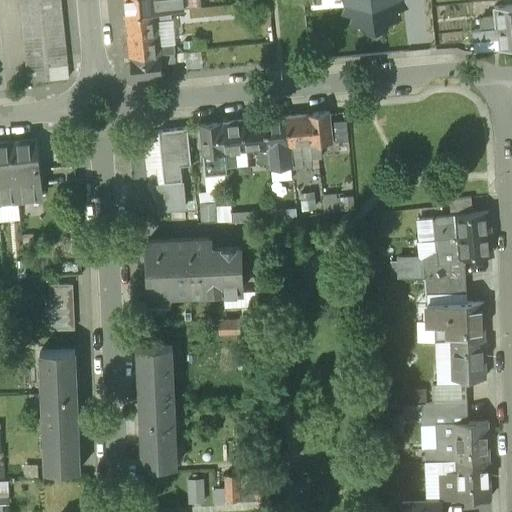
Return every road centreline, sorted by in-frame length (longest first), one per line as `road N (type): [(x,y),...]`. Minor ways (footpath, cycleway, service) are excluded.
road 1 (residential): [(503,82),(470,73),(363,80),(124,110)]
road 2 (residential): [(96,138),(116,511)]
road 3 (residential): [(503,82),(511,355)]
